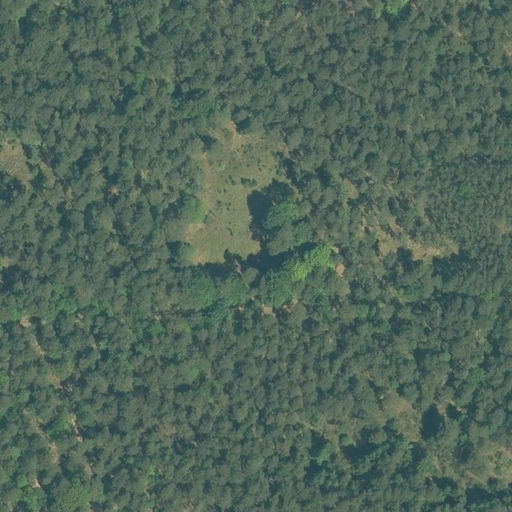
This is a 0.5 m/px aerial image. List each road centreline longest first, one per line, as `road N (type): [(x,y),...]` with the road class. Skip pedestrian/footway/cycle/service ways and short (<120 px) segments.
road 1 (track): [(511,298),(0,326)]
road 2 (track): [(81,511),(0,385)]
